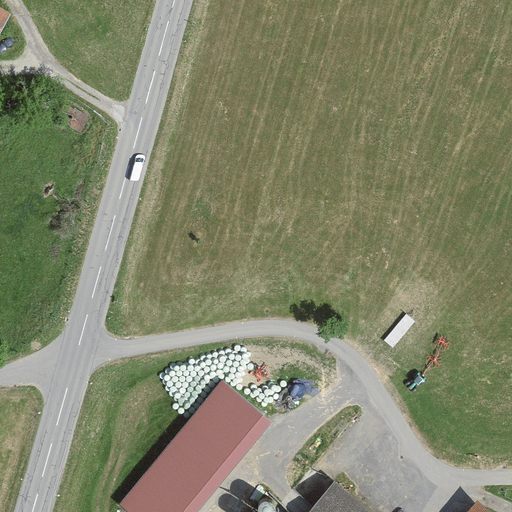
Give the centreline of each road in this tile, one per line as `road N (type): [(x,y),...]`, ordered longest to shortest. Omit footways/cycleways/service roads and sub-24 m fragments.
road 1 (residential): [(75,355),(250,328),(301,329),(356,362),(430,464),(445,473),(511,476)]
road 2 (secondary): [(75,355),(174,0)]
road 3 (track): [(140,122),(58,72),(12,0)]
road 4 (secondary): [(30,511),(75,355)]
